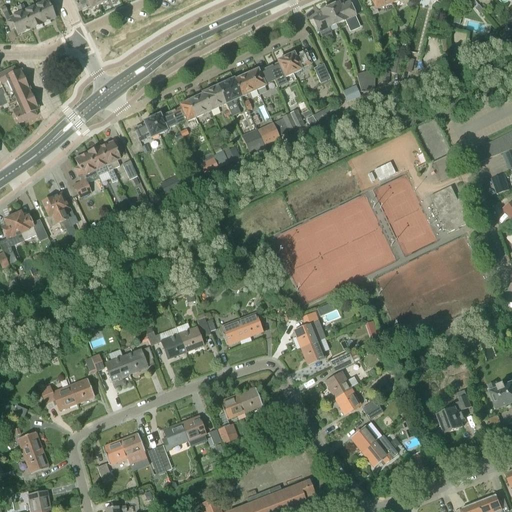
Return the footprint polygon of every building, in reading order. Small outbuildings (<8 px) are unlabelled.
[(35,7),(43,25),(55,19),(52,11),(56,10),(51,0),(43,0),(45,2),(35,7)] [(91,10),(99,6),(96,0),(73,0),(79,12),(90,7),(91,10)] [(377,11),(392,5),(389,0),(371,0),(374,7),(370,9),(373,16),(378,13),(377,11)] [(414,1),(411,2),(406,4),(409,10),(416,7),(414,1)] [(330,8),(337,25),(345,22),(347,26),(357,22),(357,21),(349,3),(344,5),(343,2),(330,8)] [(43,25),(35,7),(25,11),(23,5),(17,8),(20,13),(22,12),(30,30),(43,25)] [(483,11),(478,5),(474,8),(479,15),(483,11)] [(22,12),(20,13),(10,18),(4,7),(0,8),(10,30),(15,28),(18,36),(30,30),(22,12)] [(330,29),(337,25),(330,8),(316,14),(318,17),(313,20),(321,38),(332,34),(330,29)] [(450,53),(449,46),(447,40),(441,41),(443,54),(450,53)] [(407,50),(405,58),(401,70),(411,73),(414,61),(411,60),(408,59),(409,57),(412,58),(414,54),(409,53),(410,51),(407,50)] [(285,58),(293,75),(302,70),(302,69),(311,65),(305,52),(295,57),(294,54),(285,58)] [(291,75),(293,75),(285,58),(277,62),(278,64),(268,69),(274,82),(284,78),(284,79),(286,78),(291,75)] [(390,73),(391,73),(399,75),(403,60),(394,58),(390,73)] [(314,69),(320,84),(330,80),(323,65),(320,66),(317,67),(317,68),(314,69)] [(1,102),(6,100),(29,90),(28,88),(29,87),(28,83),(26,83),(24,78),(25,77),(23,73),(21,73),(20,71),(16,73),(14,68),(0,73),(0,83),(2,88),(3,89),(0,90),(0,107),(2,106),(1,102)] [(266,86),(274,82),(268,69),(259,73),(258,70),(249,74),(257,92),(266,88),(266,86)] [(383,69),(381,83),(389,84),(390,70),(383,69)] [(374,90),(375,83),(375,70),(356,75),(361,92),(374,90)] [(242,99),(257,92),(249,74),(234,81),(242,99)] [(234,81),(234,80),(218,87),(226,105),(227,105),(229,111),(231,115),(232,117),(240,114),(235,104),(232,105),(231,104),(242,99),(234,81)] [(356,86),(343,92),(348,103),(361,97),(356,86)] [(211,112),(226,105),(218,87),(202,94),(202,96),(203,95),(211,112)] [(30,92),(29,90),(6,100),(8,106),(17,102),(17,103),(19,108),(12,111),(19,124),(36,116),(34,111),(38,110),(37,107),(38,106),(36,102),(35,102),(32,97),(33,96),(32,92),(30,92)] [(195,119),(211,112),(203,95),(202,96),(188,102),(195,119)] [(186,123),(195,119),(188,102),(179,106),(180,109),(171,113),(177,127),(186,122),(186,123)] [(316,119),(318,122),(324,119),(336,112),(333,106),(320,112),(322,116),(316,119)] [(290,114),(296,129),(304,125),(298,111),(290,114)] [(168,131),(177,127),(171,113),(161,117),(160,115),(151,119),(159,136),(168,132),(168,131)] [(286,126),(276,131),(279,137),(296,129),(290,114),(282,118),(286,126)] [(310,126),(317,123),(313,116),(306,119),(310,126)] [(151,140),(159,136),(151,119),(143,122),(144,125),(134,130),(140,143),(150,138),(151,140)] [(257,131),(264,146),(280,139),(279,137),(276,131),(273,123),(257,131)] [(264,146),(257,131),(257,130),(242,137),(250,154),(265,147),(264,146)] [(511,133),(481,148),(481,150),(474,153),(478,164),(511,150),(511,133)] [(111,171),(113,170),(120,167),(117,162),(121,160),(120,158),(123,156),(120,148),(116,150),(112,143),(100,148),(111,171)] [(111,171),(100,148),(87,154),(97,177),(98,177),(108,173),(113,183),(118,181),(113,170),(111,171)] [(228,151),(230,150),(229,148),(222,151),(222,152),(228,164),(233,162),(228,151)] [(228,151),(233,162),(240,158),(235,148),(230,150),(228,151)] [(511,151),(503,155),(509,172),(510,172),(511,171),(511,151)] [(98,178),(98,177),(97,177),(87,154),(75,160),(78,167),(74,169),(80,183),(74,186),(80,200),(92,194),(86,180),(85,180),(83,177),(88,175),(91,181),(98,178)] [(441,181),(456,176),(449,158),(435,163),(441,181)] [(211,172),(207,163),(200,166),(204,175),(211,172)] [(390,163),(374,171),(379,181),(395,174),(390,163)] [(189,168),(195,180),(201,177),(195,165),(189,168)] [(509,191),(504,176),(492,180),(496,195),(509,191)] [(164,196),(180,188),(177,181),(176,178),(168,182),(169,185),(161,189),(164,196)] [(451,187),(442,192),(438,194),(441,200),(434,204),(448,234),(474,222),(469,212),(468,212),(461,199),(458,201),(451,187)] [(52,199),(66,230),(71,228),(68,220),(72,218),(62,195),(52,199)] [(63,232),(66,230),(52,199),(42,203),(48,217),(45,219),(50,228),(57,225),(60,224),(63,232)] [(511,202),(502,209),(511,223),(511,222),(511,202)] [(12,217),(23,242),(24,241),(36,236),(39,243),(48,239),(40,222),(32,226),(28,216),(23,219),(21,213),(12,217)] [(10,248),(23,242),(12,217),(4,220),(6,226),(1,228),(7,240),(0,243),(0,244),(5,256),(12,253),(10,248)] [(511,227),(511,223),(500,227),(502,232),(511,228),(511,227)] [(88,253),(93,250),(97,249),(92,238),(83,242),(88,252),(88,253)] [(68,249),(61,252),(55,254),(62,269),(73,263),(69,257),(69,255),(70,254),(68,249)] [(9,267),(3,253),(0,254),(0,264),(2,270),(9,267)] [(54,273),(60,270),(61,270),(61,269),(59,264),(51,267),(54,273)] [(204,286),(194,290),(196,294),(206,290),(204,286)] [(185,294),(187,304),(195,302),(193,293),(185,294)] [(316,309),(319,316),(335,310),(332,302),(316,309)] [(150,321),(146,312),(140,315),(143,324),(150,321)] [(319,342),(325,339),(318,323),(319,322),(316,313),(302,319),(305,327),(294,331),(301,349),(319,342)] [(237,321),(244,339),(262,332),(255,314),(237,321)] [(210,333),(205,320),(203,315),(196,318),(198,323),(197,323),(199,329),(197,329),(197,328),(178,335),(185,353),(203,346),(199,336),(209,333),(210,333)] [(213,320),(206,323),(210,333),(217,330),(213,320)] [(226,346),(244,339),(237,321),(230,324),(219,328),(226,346)] [(460,325),(445,332),(448,338),(463,331),(460,325)] [(376,332),(369,335),(372,343),(379,340),(376,332)] [(157,342),(153,333),(146,335),(150,345),(157,342)] [(167,360),(185,353),(178,335),(160,342),(167,360)] [(326,359),(319,342),(301,349),(308,367),(326,359)] [(466,342),(461,345),(463,351),(469,348),(466,342)] [(122,357),(129,375),(147,368),(140,350),(122,357)] [(332,368),(356,356),(353,350),(329,362),(332,368)] [(356,356),(332,368),(335,373),(360,361),(358,355),(356,356)] [(92,358),(97,373),(104,370),(99,356),(92,358)] [(112,382),(129,375),(122,357),(105,364),(112,382)] [(97,373),(92,358),(85,361),(90,375),(97,373)] [(335,399),(352,389),(342,373),(325,383),(335,399)] [(69,386),(76,404),(94,397),(87,379),(69,386)] [(492,385),(488,387),(497,410),(511,403),(511,382),(504,386),(504,384),(497,387),(497,388),(493,390),(492,385)] [(59,411),(76,404),(69,386),(52,393),(50,386),(39,390),(45,405),(55,401),(59,411)] [(238,396),(244,413),(262,406),(255,389),(238,396)] [(352,389),(335,399),(344,416),(361,406),(352,389)] [(471,408),(467,399),(464,391),(458,394),(460,399),(458,399),(460,403),(453,405),(454,409),(436,416),(441,428),(437,430),(440,437),(463,428),(461,424),(465,422),(461,412),(471,408)] [(227,420),(244,413),(238,396),(220,403),(227,420)] [(377,408),(373,402),(362,409),(365,415),(377,408)] [(377,408),(365,415),(369,421),(383,413),(381,410),(389,406),(386,402),(377,408)] [(13,414),(24,418),(27,411),(15,406),(12,412),(14,413),(13,414)] [(181,425),(188,443),(189,442),(190,444),(197,441),(196,440),(206,436),(199,418),(181,425)] [(171,449),(188,443),(181,425),(163,432),(166,438),(162,439),(167,453),(172,451),(171,449)] [(218,430),(224,445),(238,440),(232,425),(218,430)] [(362,453),(378,441),(366,426),(350,438),(362,453)] [(217,430),(211,432),(209,433),(213,445),(221,442),(219,435),(217,430)] [(23,458),(41,451),(35,433),(17,440),(23,458)] [(120,442),(127,460),(128,460),(131,467),(148,460),(138,435),(120,442)] [(273,435),(259,440),(261,445),(275,439),(273,435)] [(378,441),(362,453),(374,468),(383,461),(386,465),(393,459),(378,441)] [(109,467),(127,460),(120,442),(102,449),(109,467)] [(157,448),(166,472),(172,470),(163,446),(157,448)] [(157,476),(166,472),(157,448),(148,452),(157,476)] [(41,451),(23,458),(30,476),(48,469),(41,451)] [(426,451),(412,457),(418,473),(432,467),(426,451)] [(241,452),(235,454),(238,461),(246,458),(244,452),(241,453),(241,452)] [(112,480),(106,465),(97,468),(103,483),(112,480)] [(279,486),(270,490),(246,499),(248,504),(228,511),(221,511),(216,499),(200,505),(202,511),(291,511),(306,506),(304,500),(314,496),(309,482),(282,492),(279,486)] [(30,511),(44,511),(50,511),(46,492),(27,496),(30,511)] [(152,499),(150,492),(143,495),(146,501),(152,499)] [(500,511),(502,511),(508,511),(509,511),(504,500),(499,502),(497,496),(488,500),(492,511),(500,511)] [(492,511),(488,500),(478,504),(481,511),(492,511)]
